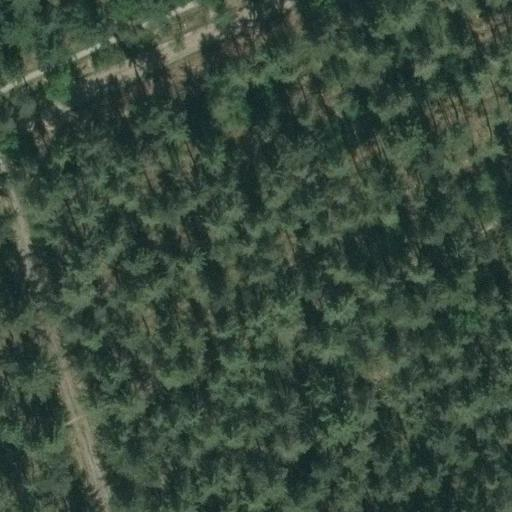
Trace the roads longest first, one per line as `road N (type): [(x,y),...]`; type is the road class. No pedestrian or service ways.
road 1 (track): [(0,121),(279,0)]
road 2 (track): [(0,167),(80,415)]
